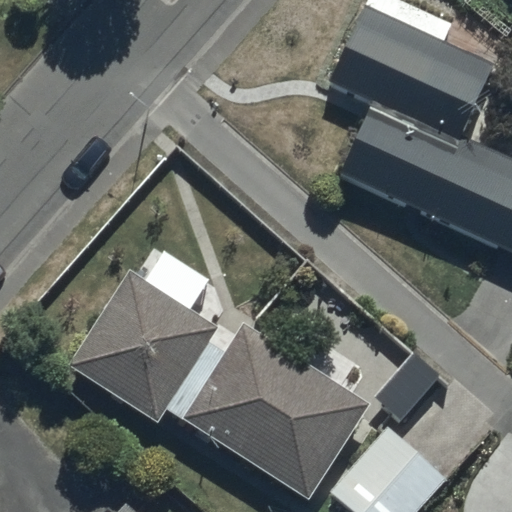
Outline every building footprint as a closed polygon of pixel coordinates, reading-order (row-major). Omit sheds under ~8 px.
[(402,0),(370,0),(330,86),(372,106),(340,175),(511,255),(511,158),(464,135),(496,67),(441,41),(451,22),(402,0)] [(127,269),(67,364),(161,422),(167,411),(309,500),(370,403),(244,324),(227,351),(211,341),(220,327),(190,309),(209,279),(164,251),(145,281),(127,269)] [(370,399),(397,423),(439,376),(412,351),(370,399)] [(415,511),(446,480),(390,427),(329,491),(351,511),(415,511)] [(135,511),(125,503),(117,511),(135,511)]
